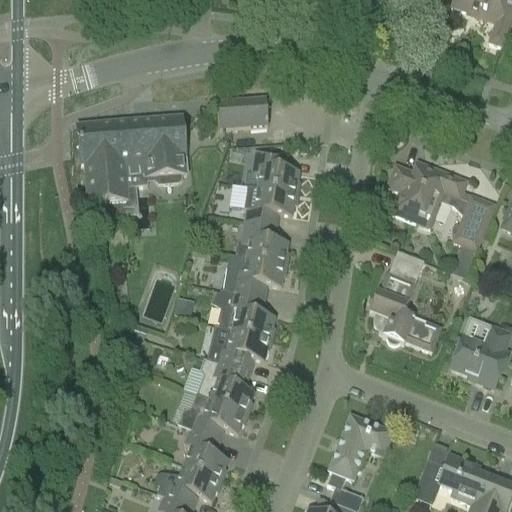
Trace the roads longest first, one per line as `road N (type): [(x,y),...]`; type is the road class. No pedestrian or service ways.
road 1 (secondary): [(0,460),(15,369),(16,97)]
road 2 (residential): [(16,97),(247,53),(303,54),(372,73)]
road 3 (residential): [(325,364),(372,73)]
road 4 (residential): [(511,438),(325,364)]
road 5 (residential): [(273,511),(325,364)]
road 6 (residential): [(372,73),(511,121)]
